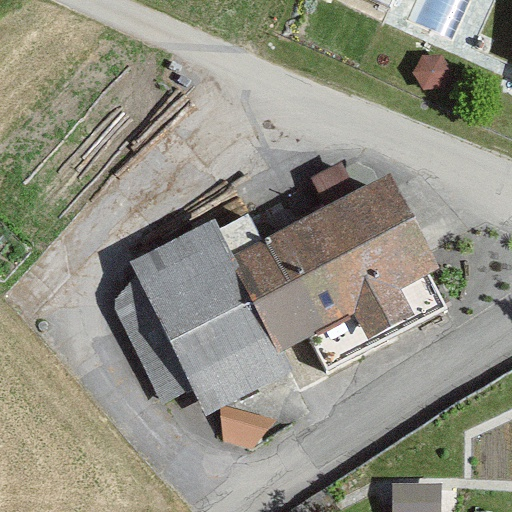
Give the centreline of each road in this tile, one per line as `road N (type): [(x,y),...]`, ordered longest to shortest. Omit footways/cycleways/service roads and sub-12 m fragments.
road 1 (unclassified): [(511,184),(99,0)]
road 2 (residential): [(511,326),(283,470)]
